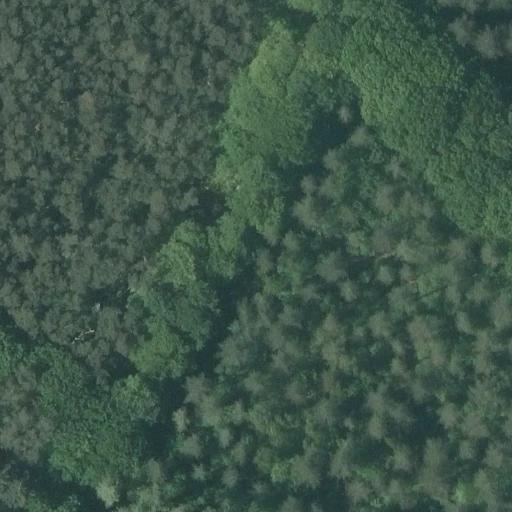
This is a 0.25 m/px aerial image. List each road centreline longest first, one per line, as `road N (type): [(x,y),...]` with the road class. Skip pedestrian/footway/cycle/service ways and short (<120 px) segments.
road 1 (unclassified): [(55,511),(346,0)]
road 2 (track): [(346,0),(511,183)]
